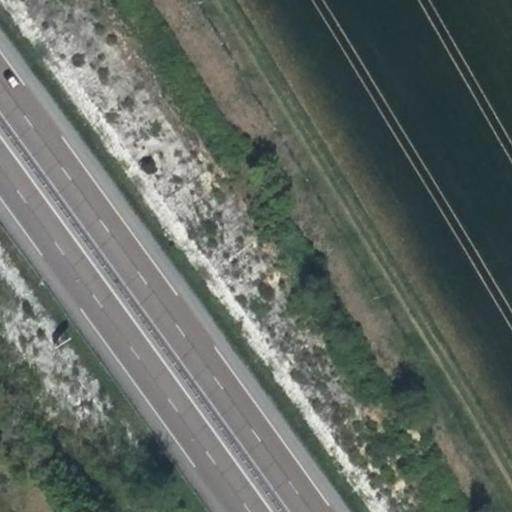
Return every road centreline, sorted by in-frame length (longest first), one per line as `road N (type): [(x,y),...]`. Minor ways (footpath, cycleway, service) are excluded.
road 1 (motorway): [(312,511),(0,81)]
road 2 (track): [(274,0),(511,372)]
road 3 (motorway): [(0,167),(250,511)]
